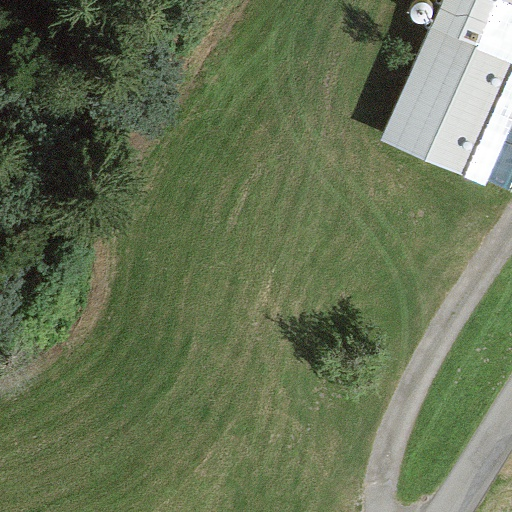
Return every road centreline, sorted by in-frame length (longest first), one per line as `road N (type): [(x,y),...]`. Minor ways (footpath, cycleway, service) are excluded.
road 1 (track): [(511,209),(397,408),(374,511)]
road 2 (unclassified): [(447,511),(511,407)]
